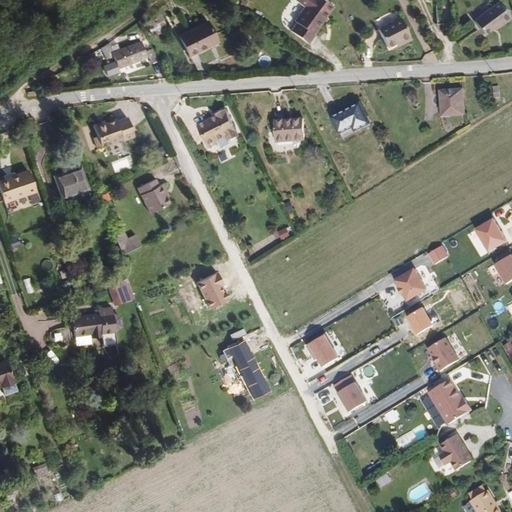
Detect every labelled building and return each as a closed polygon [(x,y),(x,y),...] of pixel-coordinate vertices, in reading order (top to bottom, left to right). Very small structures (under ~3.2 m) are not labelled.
[(309,0),(309,1),(319,8),(309,22),(313,24),(328,35),(338,21),(336,19),(345,6),(336,0),(309,0)] [(347,8),(345,6),(336,19),(338,21),(347,8)] [(468,14),(471,19),(482,12),(479,7),(468,14)] [(164,11),(141,19),(148,34),(170,24),(164,11)] [(511,18),(509,11),(487,20),(493,35),(505,30),(506,33),(511,30),(511,18)] [(380,24),(383,30),(388,40),(399,35),(404,33),(406,37),(412,35),(403,14),(385,22),(380,24)] [(197,21),(168,34),(177,54),(206,41),(197,21)] [(313,24),(306,33),(323,45),(329,36),(328,35),(313,24)] [(277,35),(269,39),(272,45),(280,42),(277,35)] [(114,43),(105,50),(110,57),(116,54),(123,68),(148,57),(145,51),(154,47),(150,38),(118,53),(114,43)] [(474,88),(452,89),(453,113),(475,112),(474,88)] [(364,102),(335,116),(341,130),(354,124),(357,131),(374,122),(364,102)] [(216,119),(201,126),(212,146),(214,147),(221,144),(221,141),(231,137),(233,142),(243,137),(230,110),(219,115),(221,117),(221,120),(217,122),(216,119)] [(305,117),(277,119),(278,138),(306,137),(305,117)] [(100,138),(96,140),(100,150),(124,140),(125,142),(136,138),(129,118),(119,122),(118,121),(102,127),(101,125),(96,126),(100,138)] [(130,155),(112,162),(116,173),(134,165),(130,155)] [(82,164),(55,174),(63,198),(64,197),(90,188),(91,188),(82,164)] [(28,169),(0,178),(0,184),(9,210),(39,199),(28,169)] [(157,180),(140,189),(152,214),(172,204),(169,198),(167,194),(169,193),(165,185),(160,187),(157,180)] [(90,188),(64,197),(66,203),(92,194),(90,188)] [(125,255),(143,246),(137,235),(129,239),(125,232),(116,237),(125,255)] [(429,252),(435,264),(450,256),(444,244),(429,252)] [(511,253),(495,264),(508,284),(511,280),(511,253)] [(395,277),(405,301),(428,291),(418,267),(395,277)] [(124,291),(132,288),(129,279),(112,285),(119,305),(128,301),(124,291)] [(84,284),(79,287),(81,292),(87,289),(84,284)] [(75,285),(65,289),(68,298),(78,295),(75,285)] [(136,298),(133,290),(132,288),(124,291),(128,301),(136,298)] [(123,326),(122,317),(114,314),(114,307),(100,309),(100,314),(74,317),(77,336),(92,334),(93,334),(93,338),(103,336),(104,342),(105,346),(118,344),(118,340),(117,331),(123,326)] [(307,344),(322,368),(342,356),(326,332),(307,344)] [(93,343),(92,334),(77,336),(78,345),(93,343)] [(448,338),(461,357),(467,354),(454,334),(448,338)] [(441,371),(461,359),(447,336),(427,348),(441,371)] [(236,362),(253,354),(246,340),(241,343),(246,351),(234,357),(236,362)] [(234,357),(246,351),(241,343),(224,351),(228,359),(234,357)] [(272,392),(253,354),(236,362),(244,377),(255,401),(272,392)] [(244,377),(236,362),(234,357),(228,359),(238,380),(244,377)] [(8,362),(0,364),(0,386),(3,386),(4,389),(16,385),(8,362)] [(350,412),(369,401),(353,373),(334,384),(350,412)] [(448,381),(426,394),(446,426),(470,411),(464,402),(461,403),(460,400),(448,381)] [(442,455),(436,458),(442,468),(448,464),(453,473),(470,462),(454,437),(437,447),(442,455)] [(48,467),(36,471),(38,477),(50,473),(48,467)] [(497,511),(485,493),(468,503),(473,511),(497,511)]
